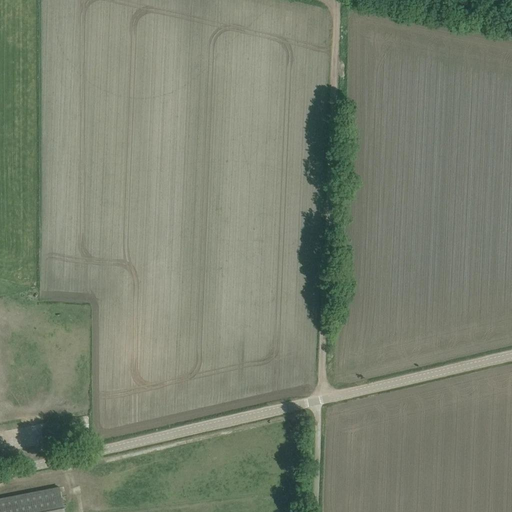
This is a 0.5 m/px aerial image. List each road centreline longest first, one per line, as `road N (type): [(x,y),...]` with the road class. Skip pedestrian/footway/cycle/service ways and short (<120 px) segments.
road 1 (unclassified): [(0,473),(511,355)]
road 2 (track): [(333,0),(317,400)]
road 3 (track): [(334,0),(511,35)]
